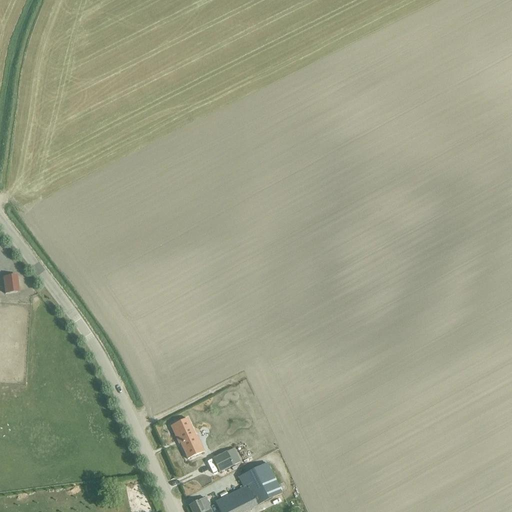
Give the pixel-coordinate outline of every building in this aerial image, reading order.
[(5,294),(17,292),(15,276),(2,278),(5,294)] [(187,460),(202,453),(187,419),(171,426),(175,435),(176,435),(180,443),(179,443),(187,460)] [(234,448),(212,459),(219,473),(233,466),(241,462),(234,448)] [(221,499),(214,503),(219,511),(245,511),(257,506),(282,494),(266,464),(249,473),(238,478),(243,488),(229,495),(221,499)] [(204,499),(189,506),(191,511),(210,511),(204,499)]
